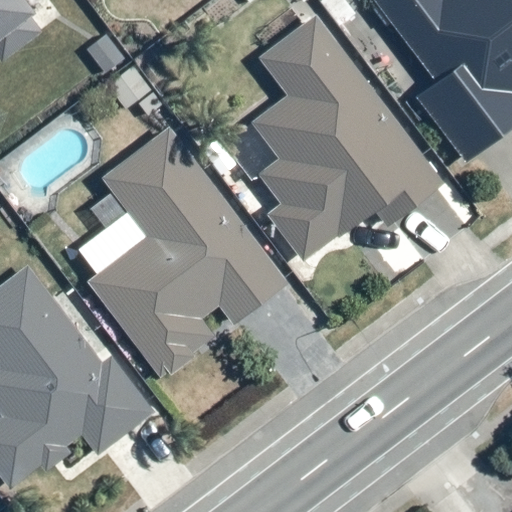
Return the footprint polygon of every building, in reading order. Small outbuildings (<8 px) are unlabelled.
[(0,0),(0,56),(2,60),(43,30),(31,14),(36,10),(28,0),(0,0)] [(511,0),(371,0),(432,79),(411,94),(466,165),(511,129),(511,0)] [(279,203),(266,213),(302,262),(374,208),(386,224),(442,182),(316,15),(258,58),(286,96),(250,122),(278,159),(257,174),(279,203)] [(145,236),(86,281),(159,378),(214,336),(201,319),(219,306),(234,326),(291,284),(170,124),(100,177),(145,236)] [(0,413),(2,416),(0,417),(0,477),(10,490),(81,437),(96,457),(157,412),(114,355),(103,363),(29,265),(0,286),(0,413)]
